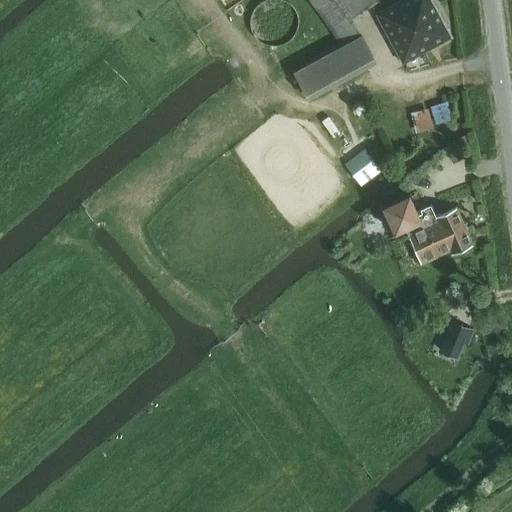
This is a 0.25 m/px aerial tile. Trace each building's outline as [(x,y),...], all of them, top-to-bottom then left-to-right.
[(299,24),(299,22),(299,20),(298,18),(298,16),(297,14),(297,12),(296,10),(295,9),(293,7),(292,6),(291,4),(288,2),(286,1),(284,0),(283,0),(266,0),(265,0),(262,2),(260,3),(259,5),(257,6),(256,8),(255,9),(254,11),(253,13),(252,14),(252,16),(252,18),(251,20),(251,23),(251,25),(252,27),(252,29),(253,30),(253,32),(254,34),(255,36),(256,37),(259,40),(262,42),(266,44),(269,45),(271,46),(275,46),(277,46),(279,46),(283,45),(285,44),(286,43),(288,42),(290,41),(291,40),(293,38),(294,37),(295,35),(296,33),(297,32),(298,30),(298,28),(298,26),(299,24)] [(310,0),(341,46),(360,32),(353,21),(381,1),(380,0),(310,0)] [(433,0),(402,0),(375,15),(402,64),(453,36),(433,0)] [(333,55),(321,33),(286,52),(298,75),(333,55)] [(450,87),(414,98),(419,112),(454,102),(450,87)] [(374,96),(381,115),(394,111),(387,91),(374,96)] [(456,162),(469,156),(463,143),(450,149),(456,162)] [(380,169),(365,149),(345,165),(360,185),(380,169)] [(479,245),(462,209),(444,218),(439,206),(405,222),(425,264),(456,249),(458,255),(479,245)] [(497,330),(494,320),(491,313),(478,318),(480,325),(484,334),(497,330)] [(458,359),(465,343),(469,344),(475,330),(472,328),(453,320),(439,350),(458,359)]
